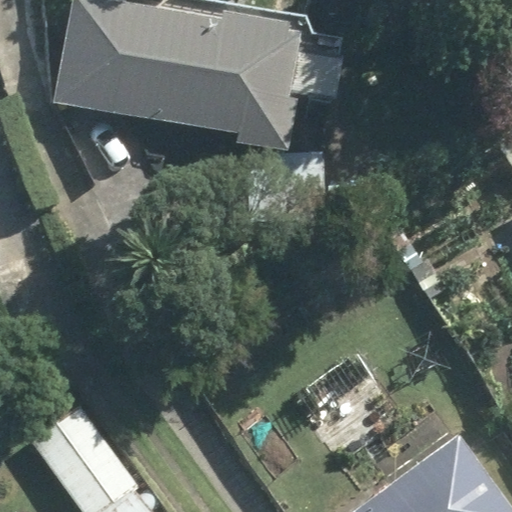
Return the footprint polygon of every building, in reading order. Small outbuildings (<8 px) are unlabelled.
[(365,199),(310,188),(315,162),(274,154),(283,108),(317,115),(329,56),(62,6),(41,120),(247,159),(238,205),(360,228),(365,199)] [(511,143),(487,163),(511,193),(511,143)] [(435,286),(393,236),(357,266),(399,316),(435,286)] [(374,379),(351,351),(287,403),(310,431),(374,379)] [(150,511),(68,412),(20,451),(70,511),(150,511)] [(483,511),(439,452),(358,511),(483,511)]
